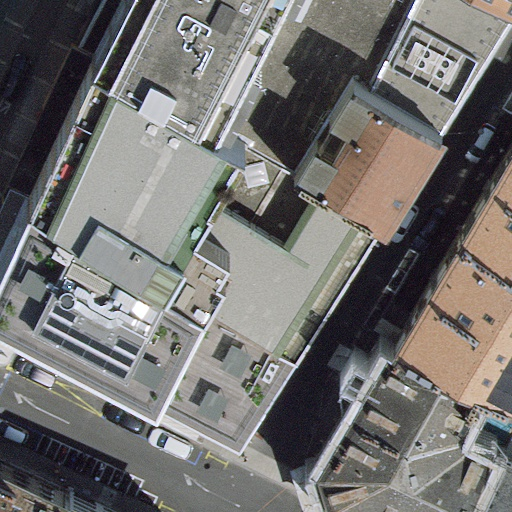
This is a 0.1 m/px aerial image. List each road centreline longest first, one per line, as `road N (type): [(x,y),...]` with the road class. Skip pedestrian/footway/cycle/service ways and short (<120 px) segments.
road 1 (residential): [(511,71),(254,509)]
road 2 (residential): [(254,509),(0,389)]
road 3 (secondary): [(0,118),(55,0)]
